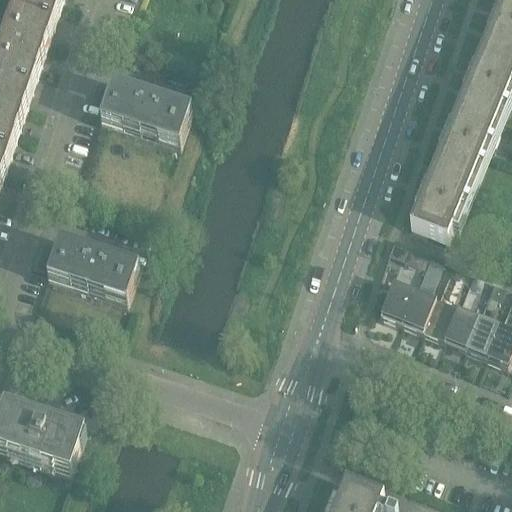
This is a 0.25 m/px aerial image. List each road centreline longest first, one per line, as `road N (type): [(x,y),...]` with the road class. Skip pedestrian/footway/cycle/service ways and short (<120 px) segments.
road 1 (tertiary): [(314,348),(431,0)]
road 2 (residential): [(287,433),(6,343)]
road 3 (residential): [(314,348),(511,428)]
road 4 (residential): [(31,225),(84,70)]
road 5 (residential): [(6,343),(4,305),(31,225)]
